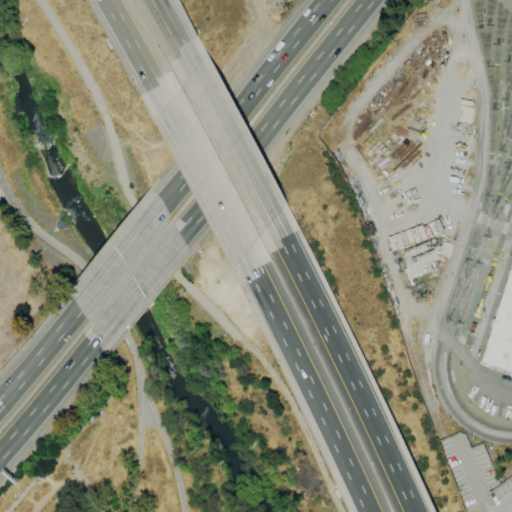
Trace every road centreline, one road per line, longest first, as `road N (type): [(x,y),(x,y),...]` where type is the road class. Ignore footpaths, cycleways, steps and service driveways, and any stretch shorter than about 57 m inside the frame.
road 1 (motorway): [(414,511),(273,219)]
road 2 (motorway): [(178,236),(368,0)]
road 3 (motorway): [(244,253),(368,511)]
road 4 (motorway): [(324,0),(160,205)]
road 5 (motorway): [(273,219),(194,69)]
road 6 (motorway): [(165,104),(244,253)]
road 7 (motorway): [(0,447),(96,338)]
road 8 (motorway): [(160,205),(78,308)]
road 9 (motorway): [(96,338),(178,236)]
